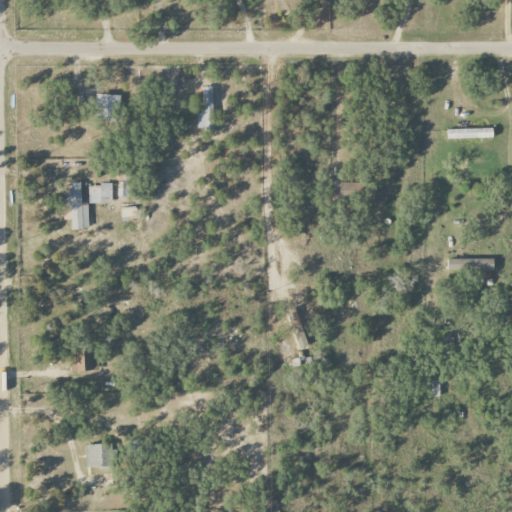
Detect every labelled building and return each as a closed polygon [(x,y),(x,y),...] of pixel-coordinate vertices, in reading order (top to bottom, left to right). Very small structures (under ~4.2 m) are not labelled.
[(196,110),(197,131),(214,130),(212,87),(202,87),(203,110),(196,110)] [(119,95),(95,94),(95,120),(118,121),(119,95)] [(448,139),(493,138),(493,128),(447,130),(448,139)] [(87,203),(81,203),(80,183),(69,183),(70,196),(63,196),(64,213),(71,212),(72,229),(88,229),(87,203)] [(358,183),(332,183),(331,199),(357,200),(358,183)] [(88,185),(88,204),(112,203),(111,184),(88,185)] [(136,218),(136,207),(121,208),(121,218),(136,218)] [(493,258),(447,260),(447,272),(493,270),(493,258)] [(301,313),(293,306),(286,314),(306,333),(311,328),(298,316),(301,313)] [(71,352),(72,372),(95,371),(94,351),(71,352)] [(439,396),(439,381),(431,381),(431,397),(439,396)] [(110,467),(109,444),(85,445),(85,468),(110,467)]
